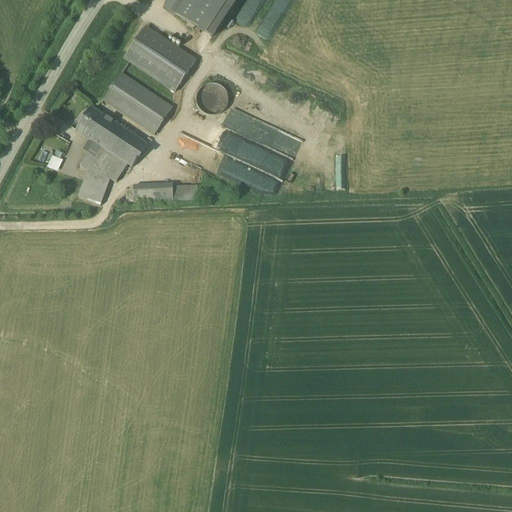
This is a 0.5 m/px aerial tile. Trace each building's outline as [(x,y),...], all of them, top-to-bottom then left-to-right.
[(170,0),(165,8),(177,15),(186,0),(170,0)] [(236,0),(186,0),(177,15),(211,38),(236,0)] [(196,62),(146,28),(125,60),(175,93),(196,62)] [(307,65),(311,57),(264,32),(260,41),(307,65)] [(300,66),(298,75),(309,78),(311,69),(300,66)] [(172,108),(122,75),(104,102),(154,136),(172,108)] [(197,98),(196,102),(197,107),(200,111),(203,114),(207,116),(211,117),(215,117),(219,115),(223,113),(226,110),(228,106),(229,101),(228,97),(226,93),(224,89),(220,87),(216,85),(212,85),(207,85),(204,87),(200,90),(198,94),(197,98)] [(296,89),(292,103),(302,106),(306,93),(296,89)] [(148,146),(92,109),(77,132),(91,141),(95,144),(103,149),(128,166),(133,169),(148,146)] [(91,141),(85,149),(88,151),(86,153),(89,154),(95,144),(91,141)] [(89,154),(80,168),(88,172),(103,149),(95,144),(89,154)] [(103,149),(88,172),(110,181),(117,183),(128,166),(103,149)] [(46,167),(57,172),(62,160),(51,156),(46,167)] [(110,181),(88,172),(78,198),(101,207),(110,181)] [(173,185),(134,187),(134,191),(134,203),(134,204),(173,202),(173,187),(173,185)] [(198,186),(173,187),(173,202),(198,200),(198,186)]
